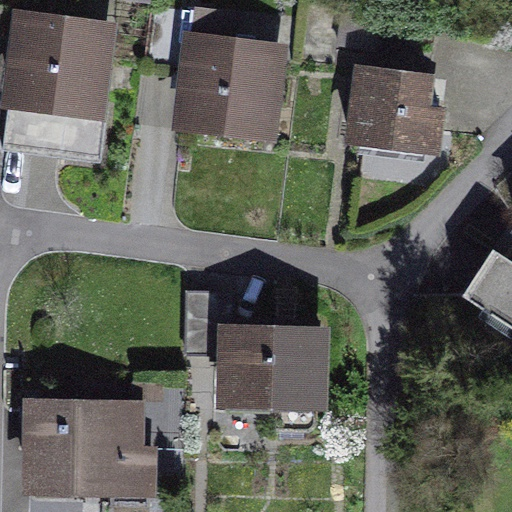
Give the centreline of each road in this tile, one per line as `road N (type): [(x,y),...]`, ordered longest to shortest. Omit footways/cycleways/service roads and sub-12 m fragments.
road 1 (residential): [(0,225),(386,277)]
road 2 (residential): [(386,277),(382,511)]
road 3 (residential): [(511,154),(452,224),(386,277)]
